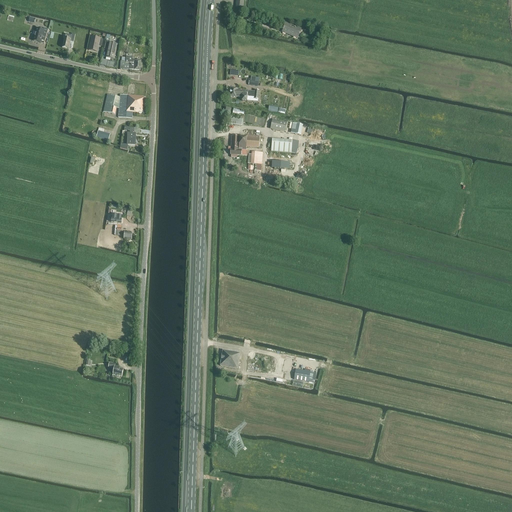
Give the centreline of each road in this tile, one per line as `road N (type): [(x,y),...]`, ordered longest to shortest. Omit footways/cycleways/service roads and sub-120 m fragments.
road 1 (primary): [(191,511),(210,0)]
road 2 (unclassified): [(137,511),(153,80)]
road 3 (unclassified): [(153,80),(0,45)]
